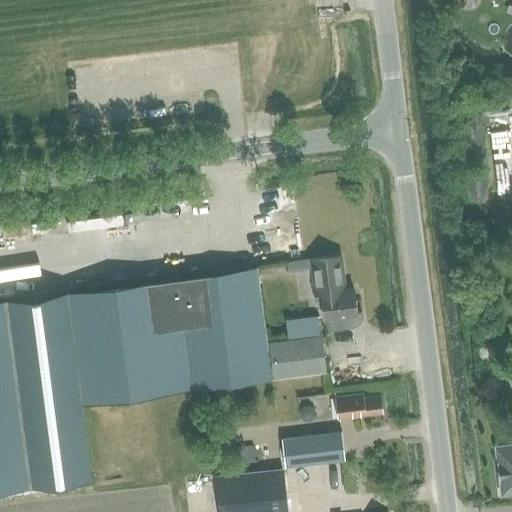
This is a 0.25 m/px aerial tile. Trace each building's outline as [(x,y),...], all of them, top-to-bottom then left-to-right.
[(322,299),(324,317),(327,317),(329,329),(353,326),(356,324),(359,321),(362,318),(364,314),(364,307),(358,308),(355,281),(348,282),(344,252),(310,256),(315,300),(322,299)] [(256,267),(177,278),(192,388),(270,377),(268,361),(266,346),(258,287),(256,267)] [(192,388),(177,278),(0,302),(0,494),(93,482),(83,402),(192,388)] [(269,346),(266,346),(268,361),(271,360),(273,376),(325,370),(319,314),(287,317),(290,339),(269,342),(269,346)] [(363,392),(335,395),(335,399),(337,419),(383,414),(381,395),(363,396),(363,392)] [(303,406),(299,411),(300,417),(305,421),(311,420),(315,415),(314,409),(309,405),(303,406)] [(346,431),(281,438),(284,467),(349,460),(346,431)] [(511,445),(499,446),(503,494),(511,493),(511,445)] [(223,477),(224,490),(223,490),(225,511),(286,511),(283,483),(282,483),(280,471),(223,477)]
